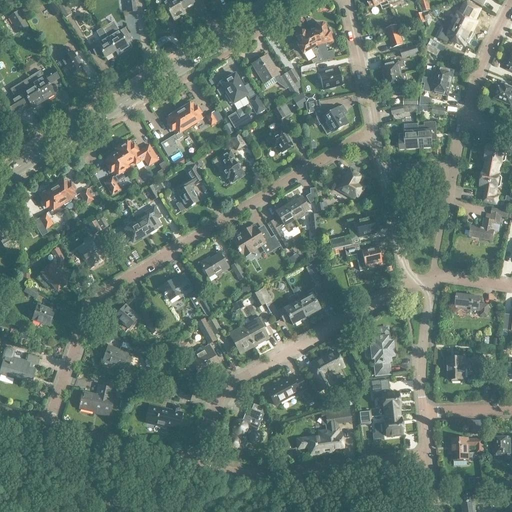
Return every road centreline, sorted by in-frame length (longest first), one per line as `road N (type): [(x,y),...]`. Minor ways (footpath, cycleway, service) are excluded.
road 1 (residential): [(49,423),(91,298),(369,132)]
road 2 (residential): [(194,461),(219,393),(392,294),(402,278)]
road 3 (residential): [(194,461),(255,472),(426,456)]
road 4 (secondary): [(0,177),(164,78)]
road 5 (residential): [(49,423),(194,461)]
road 6 (secondary): [(164,78),(288,0)]
road 7 (residential): [(369,132),(343,0)]
road 8 (residential): [(421,411),(431,282)]
road 9 (residential): [(464,119),(511,0)]
